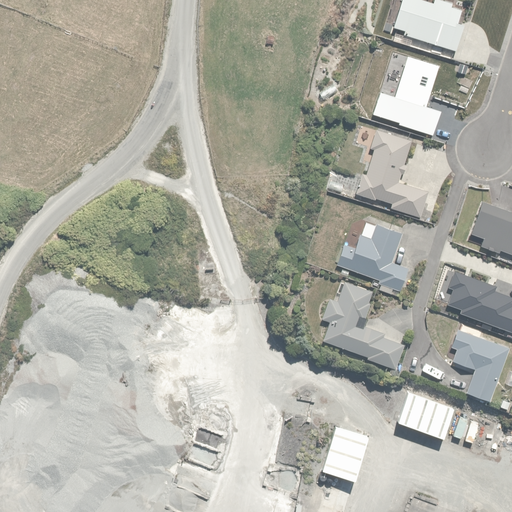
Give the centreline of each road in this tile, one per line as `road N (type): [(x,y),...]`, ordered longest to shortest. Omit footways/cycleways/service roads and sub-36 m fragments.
road 1 (residential): [(180,84),(130,156),(26,241),(0,287)]
road 2 (residential): [(180,84),(247,324)]
